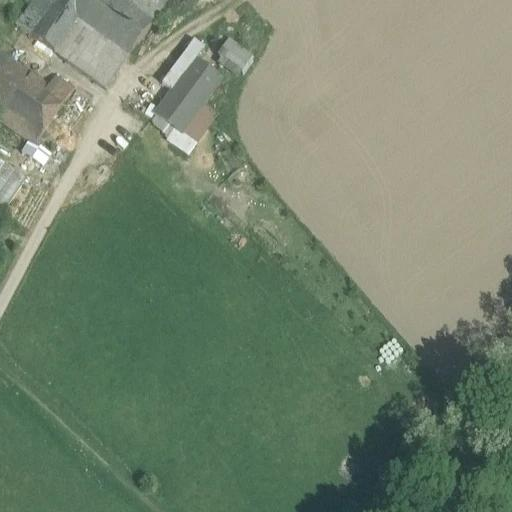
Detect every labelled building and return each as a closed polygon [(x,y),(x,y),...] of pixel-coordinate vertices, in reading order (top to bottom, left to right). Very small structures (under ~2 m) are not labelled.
[(152,27),(113,0),(36,0),(15,30),(106,93),(152,27)] [(113,0),(152,27),(170,0),(113,0)] [(230,48),(221,61),(241,75),(251,62),(230,48)] [(0,114),(27,75),(0,56),(0,114)] [(171,98),(178,103),(196,116),(220,83),(195,65),(171,98)] [(27,75),(0,114),(0,125),(35,149),(74,92),(55,79),(48,89),(27,75)] [(178,103),(163,124),(180,138),(196,116),(178,103)] [(0,172),(0,203),(4,207),(22,184),(3,169),(0,172)]
